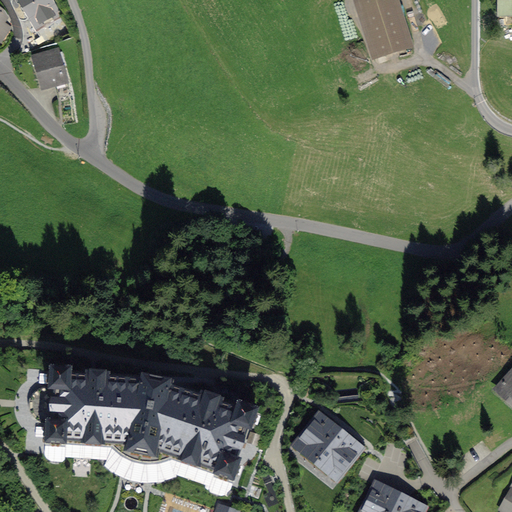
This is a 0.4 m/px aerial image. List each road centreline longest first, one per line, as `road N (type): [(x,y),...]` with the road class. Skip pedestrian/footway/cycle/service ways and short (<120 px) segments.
road 1 (residential): [(86,152),(149,194),(194,208),(439,255),(467,248),(511,209)]
road 2 (unclassified): [(86,152),(94,130),(87,58),(70,0)]
road 3 (residential): [(511,130),(487,115),(477,91),(475,0)]
